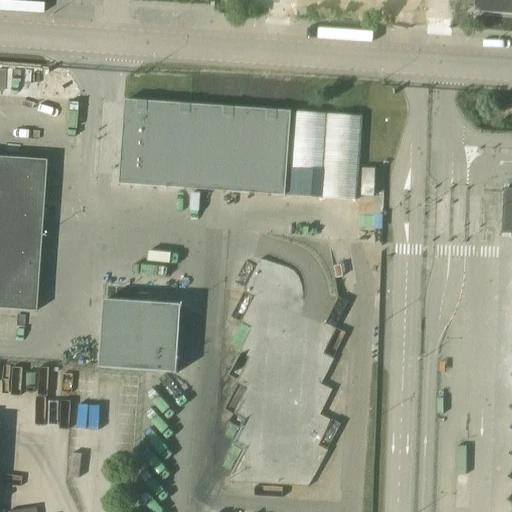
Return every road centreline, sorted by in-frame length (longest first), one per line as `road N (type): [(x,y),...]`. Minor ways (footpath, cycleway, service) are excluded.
road 1 (unclassified): [(511,72),(0,34)]
road 2 (unknown): [(199,247),(194,511)]
road 3 (unknown): [(199,247),(304,257),(325,280),(327,318)]
road 4 (unknown): [(0,337),(73,325),(88,243)]
